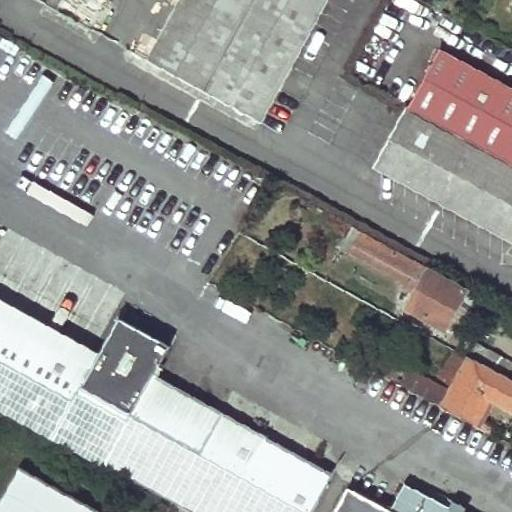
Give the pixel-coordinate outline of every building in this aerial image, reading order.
[(329,0),(181,0),(147,61),(262,124),(329,0)] [(351,71),(388,87),(405,49),(368,33),(351,71)] [(511,85),(443,48),(413,106),(511,161),(511,85)] [(511,161),(413,106),(407,103),(372,167),(511,242),(511,161)] [(465,291),(320,210),(309,229),(416,288),(404,309),(443,330),(465,291)] [(99,353),(0,298),(0,320),(90,370),(99,353)] [(90,370),(53,437),(104,465),(105,463),(133,412),(142,397),(153,376),(170,345),(119,317),(99,353),(90,370)] [(0,408),(53,437),(90,370),(0,320),(0,408)] [(501,353),(478,340),(471,352),(494,364),(501,353)] [(452,391),(387,356),(379,374),(475,426),(492,401),(511,411),(511,385),(451,353),(440,372),(456,382),(452,391)] [(153,376),(142,397),(217,438),(228,417),(153,376)] [(217,438),(142,397),(133,412),(105,463),(176,502),(170,511),(314,511),(335,476),(228,417),(217,438)] [(105,511),(16,463),(0,489),(0,511),(105,511)] [(393,510),(396,511),(458,511),(407,484),(393,510)]
